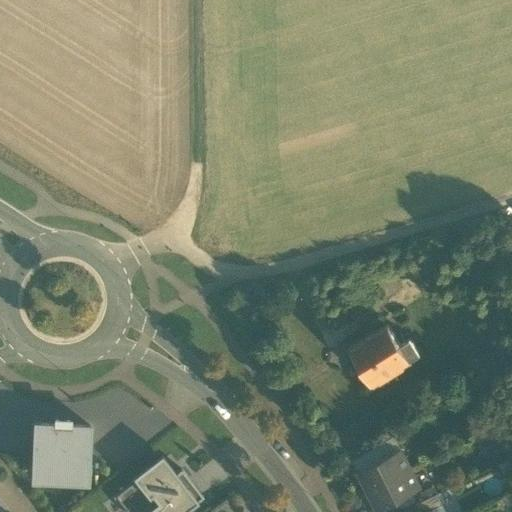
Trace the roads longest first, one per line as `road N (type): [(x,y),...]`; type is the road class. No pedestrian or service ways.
road 1 (unclassified): [(511,200),(256,274),(213,267),(166,238),(107,262)]
road 2 (tertiary): [(307,511),(198,379),(143,339),(112,328)]
road 3 (track): [(197,0),(201,192),(166,238)]
